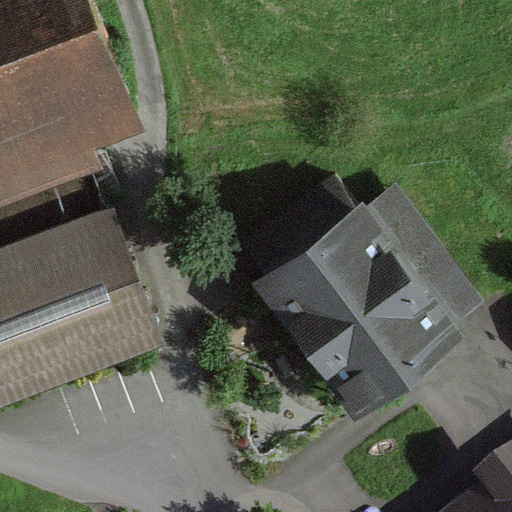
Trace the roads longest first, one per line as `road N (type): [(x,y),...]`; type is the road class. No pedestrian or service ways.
road 1 (track): [(128,0),(162,100),(145,205),(197,325),(212,511)]
road 2 (track): [(177,511),(0,451)]
